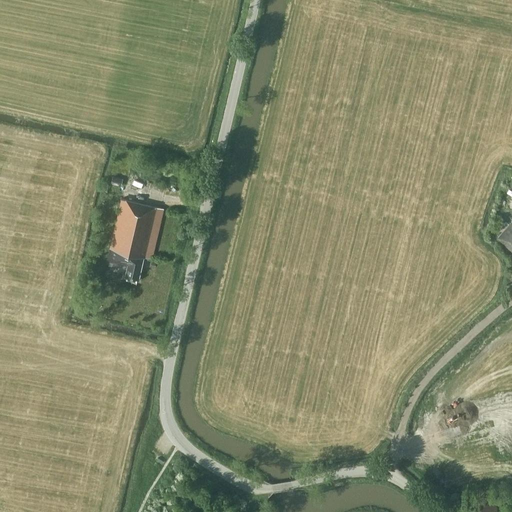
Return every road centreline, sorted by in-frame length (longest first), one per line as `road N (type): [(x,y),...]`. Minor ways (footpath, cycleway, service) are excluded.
road 1 (tertiary): [(271,488),(246,485),(191,452),(165,406),(254,0)]
road 2 (track): [(386,472),(416,390),(511,300)]
road 3 (tertiary): [(435,511),(386,472),(297,483)]
